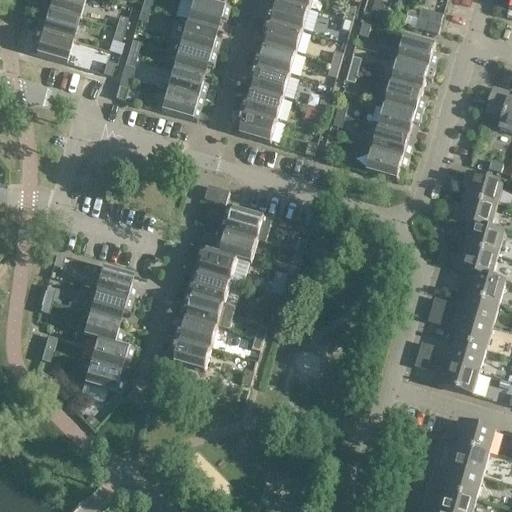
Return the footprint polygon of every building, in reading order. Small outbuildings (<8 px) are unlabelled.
[(44,0),(45,2),(51,4),(48,13),(78,21),(84,0),(44,0)] [(144,0),(143,0),(142,6),(140,12),(149,14),(152,2),(144,0)] [(183,0),(192,2),(215,9),(215,8),(217,0),(183,0)] [(278,0),(278,3),(309,11),(312,0),(278,0)] [(192,2),(185,25),(216,33),(219,24),(225,25),(229,12),(215,8),(215,9),(192,2)] [(309,11),(278,3),(275,13),(270,11),(266,24),(302,35),(309,11)] [(348,10),(344,21),(352,24),(356,12),(348,10)] [(42,11),(36,34),(72,44),(78,21),(48,13),(42,11)] [(149,14),(140,12),(137,24),(145,26),(149,14)] [(380,22),(392,25),(395,16),(382,13),(380,22)] [(407,20),(395,16),(392,25),(405,29),(407,20)] [(118,20),(115,32),(123,34),(126,23),(118,20)] [(352,24),(344,21),(341,33),(349,36),(352,24)] [(302,35),(266,24),(263,36),(268,38),(265,48),(296,56),(302,35)] [(216,33),(185,25),(179,47),(215,58),(219,45),(213,43),(216,33)] [(426,34),(438,38),(440,29),(428,26),(426,34)] [(362,27),(359,39),(367,41),(371,29),(362,27)] [(123,34),(115,32),(111,44),(120,47),(123,34)] [(72,44),(36,34),(32,47),(38,48),(35,58),(65,67),(72,44)] [(405,39),(399,62),(435,72),(439,60),(433,58),(436,48),(405,39)] [(139,47),(131,44),(127,56),(136,59),(139,47)] [(215,58),(179,47),(173,70),(203,78),(206,68),(212,70),(215,58)] [(296,56),(265,48),(263,57),(257,56),(254,69),(289,79),(296,56)] [(335,55),(331,67),(339,69),(343,57),(335,55)] [(136,59),(127,56),(124,68),(132,71),(136,59)] [(353,60),(349,72),(358,75),(361,63),(353,60)] [(435,72),(399,62),(392,85),(423,93),(426,84),(431,85),(435,72)] [(105,66),(102,78),(110,80),(114,68),(105,66)] [(339,69),(331,67),(328,79),(336,82),(339,69)] [(289,79),(254,69),(250,81),(255,83),(252,92),(283,101),(289,79)] [(203,78),(173,70),(166,92),(202,102),(206,90),(200,88),(203,78)] [(358,75),(349,72),(345,85),(354,87),(358,75)] [(423,93),(392,85),(386,107),(422,117),(426,105),(420,103),(423,93)] [(126,92),(118,90),(114,102),(123,104),(126,92)] [(511,96),(493,91),(486,116),(503,121),(500,133),(511,136),(511,96)] [(202,102),(166,92),(159,115),(196,126),(202,102)] [(283,101),(252,92),(249,102),(244,101),(240,114),(277,124),(283,101)] [(322,100),(318,112),(326,114),(330,103),(322,100)] [(340,105),(336,117),(345,119),(348,108),(340,105)] [(422,117),(386,107),(380,129),(415,140),(418,130),(422,117)] [(326,114),(318,112),(315,125),(323,127),(326,114)] [(277,124),(240,114),(237,126),(242,128),(239,138),(270,147),(277,124)] [(345,119),(336,117),(333,130),(341,132),(345,119)] [(415,140),(380,129),(373,152),(409,162),(415,140)] [(309,145),(305,157),(313,160),(316,148),(309,145)] [(327,151),(323,163),(332,165),(335,153),(327,151)] [(409,162),(373,152),(366,175),(397,184),(400,174),(405,175),(409,162)] [(491,164),(488,173),(500,176),(503,168),(491,164)] [(478,180),(467,177),(463,192),(468,194),(466,202),(497,211),(503,188),(478,180)] [(229,196),(209,189),(204,203),(225,210),(229,196)] [(497,211),(466,202),(463,212),(458,210),(454,223),(467,227),(468,226),(490,233),(491,232),(497,211)] [(264,220),(228,210),(221,233),(227,235),(257,243),(265,246),(272,223),(264,220)] [(468,226),(467,227),(461,249),(498,260),(505,236),(491,232),(490,233),(468,226)] [(257,243),(227,235),(224,244),(219,243),(215,255),(215,256),(237,262),(248,266),(251,267),(257,243)] [(298,242),(295,254),(303,256),(307,245),(298,242)] [(498,260),(461,249),(455,272),(469,276),(469,275),(492,282),(492,281),(498,260)] [(201,251),(197,265),(195,274),(230,284),(242,288),(248,266),(237,262),(215,256),(215,255),(201,251)] [(303,256),(295,254),(292,267),(300,269),(303,256)] [(65,259),(56,257),(52,269),(61,271),(65,259)] [(132,279),(102,270),(95,294),(131,304),(135,292),(129,290),(132,279)] [(230,284),(195,274),(192,284),(188,297),(224,307),(230,284)] [(469,275),(469,276),(465,288),(462,298),(468,299),(499,308),(505,285),(492,281),(492,282),(469,275)] [(285,287),(282,300),(291,302),(294,290),(285,287)] [(55,293),(46,290),(42,302),(51,305),(55,293)] [(131,304),(95,294),(89,316),(119,325),(122,315),(128,317),(131,304)] [(265,307),(273,310),(277,298),(268,295),(265,307)] [(234,310),(224,307),(188,297),(184,310),(190,311),(187,320),(217,329),(228,332),(234,310)] [(499,308),(468,299),(465,309),(460,307),(456,320),(492,331),(499,308)] [(51,305),(42,302),(39,314),(47,317),(51,305)] [(119,325),(89,316),(82,339),(96,343),(96,342),(118,349),(118,348),(122,336),(116,334),(119,325)] [(217,329),(187,320),(184,330),(179,329),(175,341),(211,352),(217,329)] [(492,331),(456,320),(452,333),(458,334),(455,344),(486,353),(492,331)] [(259,328),(255,340),(264,342),(267,330),(259,328)] [(55,341),(46,339),(43,351),(51,354),(55,341)] [(264,342),(255,340),(252,353),(260,355),(264,342)] [(211,352),(175,341),(172,354),(177,356),(174,366),(204,375),(211,352)] [(96,342),(96,343),(90,365),(120,374),(123,364),(129,366),(132,352),(118,348),(118,349),(96,342)] [(486,353),(455,344),(452,354),(447,352),(443,366),(479,376),(486,353)] [(51,354),(43,351),(39,363),(48,365),(51,354)] [(78,362),(72,384),(119,398),(123,385),(117,384),(120,374),(90,365),(78,362)] [(479,376),(443,366),(439,378),(436,388),(473,398),(479,376)] [(242,386),(250,388),(254,376),(246,373),(242,386)] [(496,434),(460,424),(456,437),(462,439),(459,449),(489,457),(496,434)] [(489,457),(459,449),(456,458),(451,456),(447,469),(483,480),(489,457)] [(483,480),(447,469),(443,482),(449,483),(446,494),(476,503),(483,480)] [(473,511),(476,503),(446,494),(443,503),(437,502),(434,511),(473,511)]
